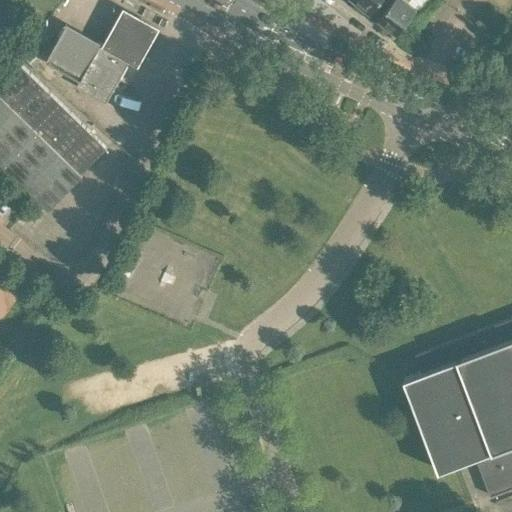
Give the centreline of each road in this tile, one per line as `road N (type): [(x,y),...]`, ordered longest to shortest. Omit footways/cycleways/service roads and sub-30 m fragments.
road 1 (unknown): [(246,350),(0,457)]
road 2 (secondary): [(511,145),(304,56)]
